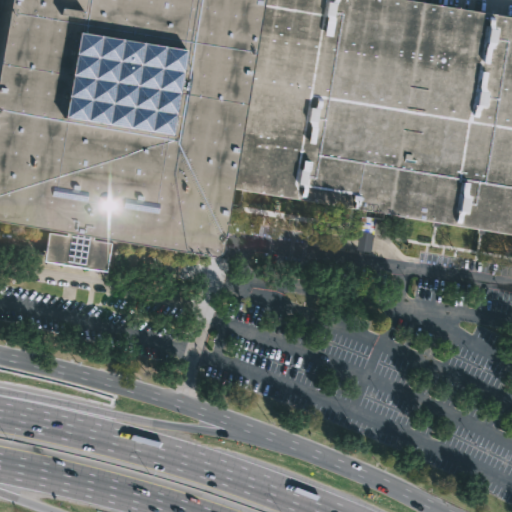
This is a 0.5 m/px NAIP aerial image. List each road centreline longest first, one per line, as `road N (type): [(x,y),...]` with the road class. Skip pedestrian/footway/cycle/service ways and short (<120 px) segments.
road 1 (secondary): [(377,481),(159,395),(0,356)]
road 2 (motorway): [(377,481),(240,440),(0,406)]
road 3 (motorway): [(326,511),(160,450),(0,411)]
road 4 (motorway): [(0,463),(184,511)]
